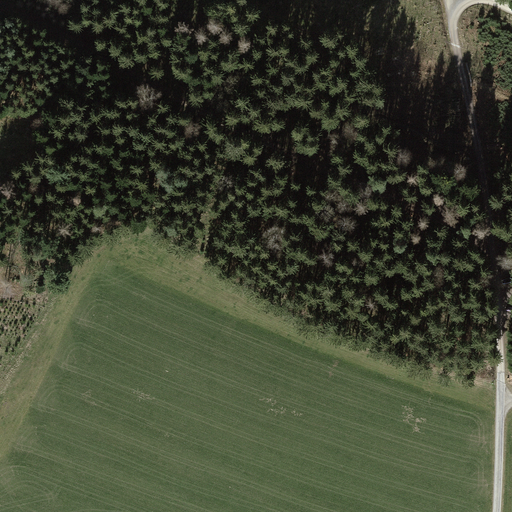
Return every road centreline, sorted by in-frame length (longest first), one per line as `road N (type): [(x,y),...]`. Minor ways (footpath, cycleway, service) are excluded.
road 1 (track): [(498,245),(398,205),(0,5)]
road 2 (track): [(444,0),(498,245),(501,397)]
